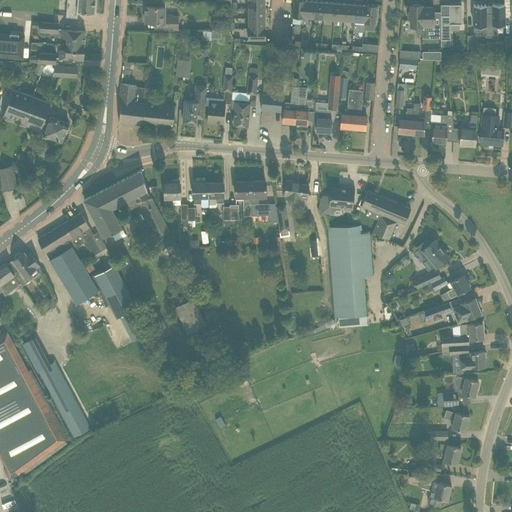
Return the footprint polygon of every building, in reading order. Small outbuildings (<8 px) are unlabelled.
[(66,0),(66,17),(77,18),(77,12),(94,13),(94,0),(66,0)] [(303,17),(304,0),(293,0),(292,16),(303,17)] [(313,17),(315,0),(311,0),(304,0),(303,17),(303,16),(313,17)] [(323,18),(325,1),(315,0),(313,17),(323,18)] [(334,19),(335,2),(325,1),(323,18),(334,19)] [(344,19),(345,3),(335,2),(334,19),(344,19)] [(354,20),(355,3),(345,3),(344,19),(354,20)] [(364,21),(365,4),(355,3),(354,20),(364,21)] [(377,16),(377,9),(376,9),(376,5),(365,4),(364,21),(375,22),(375,16),(377,16)] [(422,27),(422,7),(422,4),(410,4),(410,12),(408,12),(408,20),(410,20),(410,27),(416,27),(416,34),(422,33),(422,27)] [(448,15),(440,15),(440,39),(450,39),(450,24),(461,24),(461,4),(448,4),(448,15)] [(485,4),(473,4),(474,31),(485,31),(485,37),(486,37),(486,13),(485,4)] [(492,13),(486,13),(486,37),(493,37),(493,26),(504,26),(504,4),(492,4),(492,13)] [(158,29),(168,29),(178,30),(178,15),(172,15),(172,14),(166,14),(165,6),(145,6),(145,22),(158,22),(158,29)] [(265,17),(265,7),(248,8),(248,18),(265,17)] [(433,30),(433,27),(433,7),(422,7),(422,27),(422,33),(422,36),(428,36),(427,30),(433,30)] [(265,27),(265,17),(248,18),(248,28),(265,28),(265,27)] [(39,28),(39,31),(58,33),(59,23),(32,21),(32,27),(39,28)] [(266,38),(265,28),(248,28),(248,39),(266,38)] [(66,38),(65,44),(84,45),(85,31),(60,29),(60,37),(66,38)] [(25,34),(0,32),(0,56),(23,58),(25,34)] [(502,41),(487,41),(487,50),(502,50),(502,41)] [(84,45),(65,44),(65,49),(59,49),(58,58),(83,60),(84,45)] [(288,48),(288,56),(298,57),(299,49),(288,48)] [(303,49),(303,58),(315,59),(316,50),(303,49)] [(441,51),(422,51),(423,59),(441,60),(441,51)] [(29,61),(56,64),(56,54),(38,52),(37,55),(29,54),(29,61)] [(408,57),(407,68),(416,69),(417,58),(411,58),(408,57)] [(175,76),(182,76),(184,59),(177,59),(175,76)] [(184,59),(182,76),(189,77),(191,60),(184,59)] [(482,64),(481,72),(490,73),(491,65),(482,64)] [(223,90),(231,91),(233,75),(224,74),(223,90)] [(246,94),(256,95),(258,75),(248,74),(246,94)] [(159,83),(160,76),(150,75),(149,83),(159,83)] [(338,85),(339,76),(334,76),(333,85),(329,85),(327,108),(337,109),(338,96),(337,96),(338,85)] [(347,77),(339,76),(338,85),(337,96),(338,96),(345,97),(347,77)] [(282,121),(294,123),(297,86),(298,78),(292,78),(290,102),(286,102),(283,103),(282,121)] [(261,109),(281,111),(283,82),(263,80),(261,109)] [(373,99),(374,82),(366,82),(365,99),(373,99)] [(119,121),(141,123),(143,102),(144,102),(146,87),(135,86),(136,84),(121,83),(119,100),(121,100),(119,121)] [(205,105),(205,97),(206,85),(195,84),(193,100),(184,99),(182,120),(196,121),(197,118),(203,118),(205,105)] [(307,87),(297,86),(294,123),(307,124),(308,120),(308,114),(308,110),(309,108),(304,108),(305,98),(306,98),(307,87)] [(40,131),(42,124),(46,126),(49,118),(45,117),(51,102),(13,88),(2,116),(40,131)] [(340,127),(352,128),(356,89),(348,89),(347,106),(348,106),(347,113),(341,112),(340,127)] [(356,89),(352,128),(365,129),(367,115),(360,114),(361,108),(363,90),(356,89)] [(402,107),(404,89),(397,89),(395,107),(402,107)] [(422,109),(430,110),(431,96),(423,95),(422,109)] [(205,97),(205,105),(209,105),(207,122),(223,123),(225,101),(219,100),(220,98),(205,97)] [(233,124),(248,125),(250,103),(235,101),(233,124)] [(172,127),(174,105),(144,102),(143,102),(141,123),(172,127)] [(413,108),(411,133),(423,134),(425,118),(418,117),(420,103),(413,102),(412,108),(413,108)] [(398,132),(411,133),(413,108),(412,108),(406,107),(405,118),(399,118),(398,132)] [(495,114),(495,108),(483,107),(480,142),(502,144),(503,127),(498,127),(499,115),(495,114)] [(330,116),(331,111),(314,109),(314,110),(314,114),(313,120),(313,124),(316,125),(316,131),(330,132),(331,116),(330,116)] [(511,111),(506,110),(506,111),(504,111),(502,126),(510,127),(511,115),(511,111)] [(459,143),(474,145),(477,112),(471,111),(471,114),(470,121),(468,123),(468,128),(461,127),(459,143)] [(431,141),(446,142),(447,127),(453,127),(452,115),(441,114),(431,114),(430,128),(433,128),(431,141)] [(61,141),(66,130),(68,129),(69,126),(68,124),(69,123),(50,116),(49,118),(46,126),(42,134),(61,141)] [(46,148),(40,154),(44,158),(51,151),(46,148)] [(15,186),(9,167),(0,169),(0,178),(3,189),(15,186)] [(122,226),(112,208),(126,201),(130,208),(136,205),(141,214),(144,213),(157,237),(168,231),(147,189),(141,169),(84,199),(103,236),(122,226)] [(265,180),(250,181),(251,215),(268,215),(268,220),(277,220),(277,215),(275,203),(258,203),(258,197),(266,197),(265,180)] [(284,199),(301,201),(301,198),(307,199),(308,185),(299,183),(300,181),(286,180),(284,196),(284,199)] [(243,215),(251,215),(250,181),(235,181),(235,198),(243,198),(243,215)] [(209,207),(208,182),(193,182),(193,196),(194,196),(194,204),(201,203),(201,205),(202,207),(208,207),(208,208),(209,208),(209,207)] [(223,182),(208,182),(209,207),(215,207),(216,205),(216,203),(223,203),(223,196),(223,182)] [(164,183),(164,193),(164,199),(165,204),(173,204),(173,199),(180,198),(180,183),(164,183)] [(330,195),(323,195),(321,213),(333,214),(334,208),(352,210),(354,187),(342,186),(341,188),(330,187),(330,195)] [(367,190),(361,206),(375,212),(373,217),(378,219),(372,232),(389,239),(396,222),(395,221),(396,220),(404,224),(410,208),(367,190)] [(229,204),(230,206),(230,224),(234,224),(234,219),(239,219),(238,204),(229,204)] [(230,206),(222,206),(223,225),(230,225),(230,224),(230,206)] [(81,212),(38,238),(50,258),(49,259),(76,303),(98,289),(92,278),(90,276),(72,245),(82,239),(92,255),(106,247),(97,231),(92,234),(89,227),(81,212)] [(287,213),(277,215),(277,220),(279,232),(290,230),(287,213)] [(327,226),(334,317),(366,315),(364,276),(371,275),(373,274),(370,233),(360,234),(360,224),(327,226)] [(314,233),(308,234),(311,251),(318,249),(314,233)] [(211,245),(218,245),(219,237),(212,236),(211,245)] [(424,240),(411,250),(416,257),(417,258),(418,258),(421,261),(426,257),(435,269),(441,264),(449,257),(435,239),(428,245),(424,240)] [(184,256),(188,267),(204,261),(200,250),(184,256)] [(14,258),(12,260),(18,268),(13,272),(21,283),(20,283),(22,286),(28,281),(24,276),(35,268),(40,265),(30,252),(26,255),(24,251),(21,253),(20,253),(19,253),(18,253),(17,254),(16,254),(16,255),(15,255),(15,256),(15,257),(14,257),(14,258)] [(5,262),(0,266),(0,287),(5,295),(20,283),(21,283),(13,272),(6,263),(5,262)] [(95,273),(90,276),(92,278),(98,289),(107,304),(110,303),(116,316),(136,306),(115,263),(95,273)] [(438,270),(414,280),(417,288),(441,277),(438,270)] [(453,287),(440,294),(444,301),(457,294),(470,287),(466,281),(467,280),(465,275),(463,275),(462,274),(449,281),(453,287)] [(434,289),(434,290),(448,283),(444,276),(430,283),(431,283),(434,289)] [(174,306),(187,334),(207,325),(193,297),(174,306)] [(480,313),(478,306),(480,305),(477,299),(475,299),(474,298),(461,303),(462,304),(453,307),(455,312),(452,313),(454,320),(458,319),(458,320),(467,317),(467,318),(480,313)] [(424,310),(427,318),(450,309),(447,302),(424,310)] [(399,320),(401,326),(409,323),(407,317),(399,320)] [(441,337),(442,352),(450,350),(450,347),(450,346),(468,344),(468,339),(483,338),(482,322),(459,324),(460,336),(441,337)] [(0,456),(5,467),(3,468),(9,479),(18,474),(65,440),(7,331),(1,334),(0,334),(0,456)] [(38,370),(73,436),(90,428),(54,361),(49,364),(33,335),(21,342),(36,371),(38,370)] [(450,350),(442,352),(442,355),(449,354),(449,355),(460,354),(460,358),(459,358),(460,367),(460,372),(473,372),(473,366),(485,366),(484,357),(486,356),(486,352),(484,351),(484,350),(469,351),(468,344),(450,346),(450,347),(450,350)] [(474,396),(478,381),(456,375),(452,391),(443,391),(443,392),(437,392),(437,406),(458,404),(457,391),(474,396)] [(450,427),(465,431),(469,415),(446,409),(444,417),(452,419),(450,427)] [(430,430),(430,440),(447,439),(447,430),(430,430)] [(438,450),(444,452),(442,460),(457,463),(461,448),(440,443),(438,450)] [(429,468),(440,471),(442,464),(431,461),(429,468)] [(435,490),(434,496),(430,495),(428,502),(440,505),(441,498),(447,500),(451,485),(426,478),(427,471),(410,469),(409,479),(420,481),(419,486),(435,490)]
